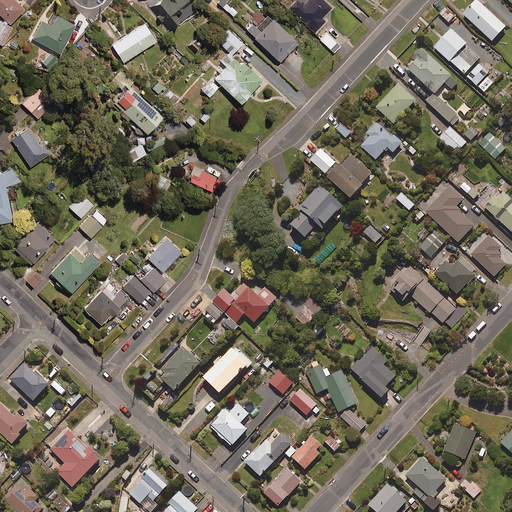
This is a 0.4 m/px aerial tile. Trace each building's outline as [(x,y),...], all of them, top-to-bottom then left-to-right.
[(0,0),(0,14),(8,22),(22,7),(14,0),(0,0)] [(197,11),(188,0),(156,0),(149,6),(167,29),(178,20),(181,24),(197,11)] [(329,5),(323,0),(304,0),(302,3),(298,0),(295,0),(290,6),(314,29),(323,19),(320,16),(329,5)] [(506,27),(477,0),(476,0),(463,14),(492,41),(506,27)] [(236,11),(225,2),(222,6),(233,15),(236,11)] [(454,16),(445,8),(439,14),(449,22),(454,16)] [(74,24),(52,13),(47,22),(40,19),(31,36),(59,51),(74,24)] [(297,41),(268,14),(257,25),(252,21),(246,28),(279,60),(297,41)] [(11,26),(0,19),(0,42),(1,43),(11,26)] [(299,32),(305,25),(300,20),(294,26),(299,32)] [(155,40),(143,22),(111,43),(122,61),(155,40)] [(242,42),(227,28),(216,40),(231,53),(242,42)] [(339,45),(323,29),(316,35),(333,52),(339,45)] [(480,58),(451,30),(434,47),(449,62),(450,60),(464,74),(480,58)] [(204,39),(198,34),(187,45),(193,51),(204,39)] [(458,83),(422,48),(414,56),(417,58),(408,68),(435,94),(445,83),(452,89),(458,83)] [(240,64),(228,52),(220,60),(225,65),(213,77),(239,101),(261,78),(243,61),(240,64)] [(205,72),(213,65),(207,59),(200,66),(205,72)] [(477,86),(486,76),(489,73),(479,64),(467,77),(477,86)] [(134,80),(119,68),(110,78),(120,87),(107,102),(126,119),(124,121),(141,137),(161,114),(129,86),(134,80)] [(494,83),(495,85),(503,76),(499,72),(491,80),(494,83)] [(491,80),(486,76),(477,86),(484,93),(494,83),(491,80)] [(217,86),(211,79),(202,89),(208,95),(217,86)] [(416,100),(398,83),(376,108),(394,124),(416,100)] [(495,85),(494,83),(484,93),(491,99),(500,89),(495,85)] [(53,101),(38,86),(21,102),(37,118),(53,101)] [(148,91),(143,96),(152,104),(157,99),(148,91)] [(460,118),(432,93),(425,101),(452,126),(460,118)] [(506,104),(500,98),(494,104),(499,110),(506,104)] [(470,110),(464,103),(459,109),(465,115),(470,110)] [(511,109),(509,107),(503,114),(509,119),(511,116),(511,109)] [(501,128),(506,123),(499,116),(495,121),(501,128)] [(351,132),(341,123),(336,129),(346,138),(351,132)] [(404,149),(409,144),(404,140),(403,141),(394,133),(392,136),(377,123),(366,134),(369,137),(360,146),(376,160),(384,151),(386,152),(389,149),(393,153),(400,145),(404,149)] [(470,126),(463,134),(471,141),(478,134),(470,126)] [(39,146),(26,127),(11,138),(29,165),(49,152),(43,143),(39,146)] [(467,142),(450,127),(440,138),(456,154),(467,142)] [(506,148),(489,131),(478,143),(495,159),(506,148)] [(70,152),(80,142),(71,133),(61,143),(70,152)] [(166,140),(164,135),(145,145),(148,149),(166,140)] [(146,152),(139,142),(122,155),(129,164),(146,152)] [(325,174),(336,163),(320,148),(310,159),(325,174)] [(338,165),(327,176),(351,199),(363,186),(362,184),(372,173),(352,154),(340,167),(338,165)] [(15,188),(22,183),(9,165),(2,170),(0,170),(0,221),(12,220),(8,199),(16,198),(15,188)] [(216,174),(201,167),(199,172),(189,167),(183,180),(208,192),(216,174)] [(478,195),(465,182),(460,187),(474,199),(478,195)] [(343,206),(320,185),(299,209),(302,211),(291,225),(306,238),(317,225),(322,229),(343,206)] [(464,198),(451,186),(426,212),(458,243),(475,226),(455,207),(464,198)] [(489,199),(483,194),(478,200),(511,232),(511,231),(511,200),(499,188),(496,192),(490,187),(486,191),(491,197),(489,199)] [(92,203),(81,193),(69,206),(80,217),(92,203)] [(415,205),(402,193),(396,199),(410,211),(415,205)] [(106,219),(95,208),(79,226),(90,237),(106,219)] [(418,223),(425,216),(417,208),(410,215),(418,223)] [(30,263),(54,237),(50,233),(53,229),(44,221),(41,225),(36,220),(12,246),(30,263)] [(382,236),(370,225),(363,232),(375,243),(382,236)] [(423,241),(429,233),(423,228),(417,235),(423,241)] [(446,241),(435,231),(420,247),(431,258),(446,241)] [(180,250),(165,236),(146,257),(162,271),(180,250)] [(501,248),(489,236),(472,255),(495,277),(506,265),(495,254),(501,248)] [(91,254),(88,251),(85,255),(75,245),(49,272),(70,291),(98,260),(97,259),(100,255),(94,250),(91,254)] [(127,256),(122,251),(113,261),(118,265),(127,256)] [(458,295),(476,275),(473,272),(476,269),(463,256),(452,268),(446,262),(435,273),(458,295)] [(165,279),(152,266),(140,279),(153,291),(165,279)] [(403,301),(409,294),(443,324),(445,323),(451,329),(462,317),(454,309),(455,307),(410,267),(390,289),(403,301)] [(41,278),(35,271),(26,280),(32,287),(41,278)] [(149,291),(133,274),(122,285),(139,302),(149,291)] [(213,325),(224,313),(236,323),(245,314),(254,323),(277,298),(259,281),(251,288),(245,282),(232,296),(225,289),(205,310),(209,313),(205,317),(213,325)] [(83,308),(101,324),(107,316),(109,318),(127,296),(119,288),(110,298),(100,289),(83,308)] [(323,309),(310,296),(292,314),(305,327),(323,309)] [(234,331),(238,327),(228,317),(222,325),(228,330),(230,328),(234,331)] [(318,322),(311,330),(318,337),(326,329),(318,322)] [(162,364),(180,345),(177,342),(159,361),(162,364)] [(183,347),(161,370),(165,374),(161,378),(174,391),(200,363),(183,347)] [(234,350),(232,348),(221,359),(219,357),(214,362),(216,364),(203,377),(219,394),(252,362),(237,347),(234,350)] [(387,361),(373,347),(351,369),(382,399),(389,391),(386,387),(396,377),(384,365),(387,361)] [(267,369),(274,362),(267,355),(260,362),(267,369)] [(245,382),(261,365),(256,361),(240,378),(245,382)] [(48,385),(24,363),(9,379),(33,401),(48,385)] [(326,378),(321,366),(307,372),(317,394),(328,389),(339,413),(358,404),(341,370),(326,378)] [(293,383),(280,371),(270,383),(283,394),(293,383)] [(176,398),(168,389),(156,400),(165,409),(176,398)] [(317,405),(301,389),(290,400),(306,416),(317,405)] [(14,417),(1,404),(0,405),(0,432),(12,444),(21,435),(19,433),(28,424),(17,414),(14,417)] [(249,414),(238,404),(229,414),(225,409),(209,426),(232,447),(247,430),(240,423),(249,414)] [(366,424),(348,408),(341,417),(358,433),(366,424)] [(477,433),(456,424),(444,451),(465,460),(477,433)] [(88,448),(67,428),(48,447),(65,464),(57,472),(72,487),(100,459),(89,447),(88,448)] [(511,431),(501,443),(511,453),(511,431)] [(342,444),(332,434),(325,441),(335,451),(342,444)] [(280,445),(270,436),(245,462),(260,477),(282,454),(276,449),(280,445)] [(321,445),(311,436),(292,457),(305,470),(320,454),(316,451),(321,445)] [(290,458),(297,451),(291,446),(290,448),(286,444),(281,450),(290,458)] [(22,447),(17,452),(23,459),(29,454),(22,447)] [(447,480),(423,458),(406,476),(418,487),(414,492),(433,510),(440,504),(434,499),(438,494),(436,491),(447,480)] [(171,482),(151,464),(133,484),(136,487),(129,494),(145,508),(141,511),(151,511),(158,505),(154,501),(171,482)] [(302,482),(286,468),(263,493),(279,507),(302,482)] [(40,496),(21,478),(3,497),(18,511),(39,511),(43,509),(35,501),(40,496)] [(482,490),(472,482),(471,484),(466,480),(461,486),(474,498),(482,490)] [(397,511),(407,502),(388,484),(369,505),(376,511),(397,511)] [(194,511),(198,509),(179,492),(168,503),(171,505),(164,511),(194,511)] [(126,511),(129,497),(121,496),(118,511),(126,511)]
